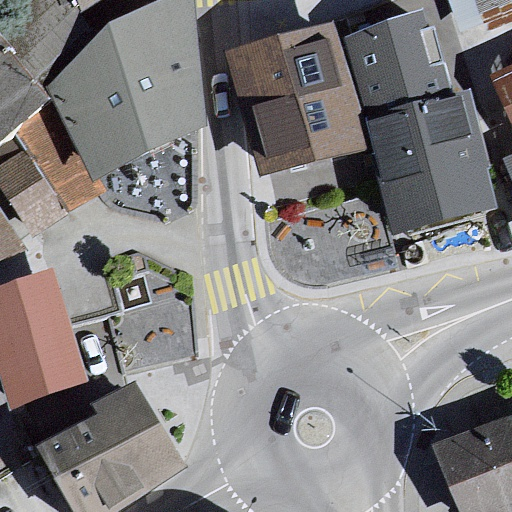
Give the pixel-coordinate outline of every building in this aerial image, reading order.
[(188,0),(52,96),(100,180),(205,128),(191,0),(188,0)] [(76,0),(85,26),(128,0),(76,0)] [(511,0),(432,0),(441,26),(452,56),(511,35),(511,0)] [(441,26),(343,50),(365,125),(466,101),(441,26)] [(355,144),(328,28),(251,50),(273,162),(355,144)] [(511,67),(492,77),(511,123),(511,67)] [(0,206),(30,251),(104,200),(13,74),(0,83),(0,206)] [(472,104),(373,131),(406,251),(505,224),(472,104)] [(511,160),(503,164),(511,186),(511,160)] [(0,269),(30,251),(0,206),(0,269)] [(0,300),(0,378),(12,424),(90,404),(60,285),(0,300)] [(137,391),(43,446),(82,511),(114,511),(178,466),(137,391)] [(511,511),(511,429),(441,458),(462,511),(511,511)]
